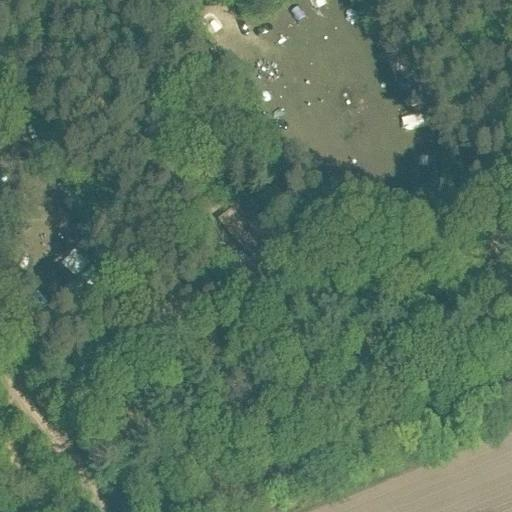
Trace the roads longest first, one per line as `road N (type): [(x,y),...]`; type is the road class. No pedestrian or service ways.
road 1 (track): [(203,511),(511,384)]
road 2 (track): [(0,397),(87,511)]
